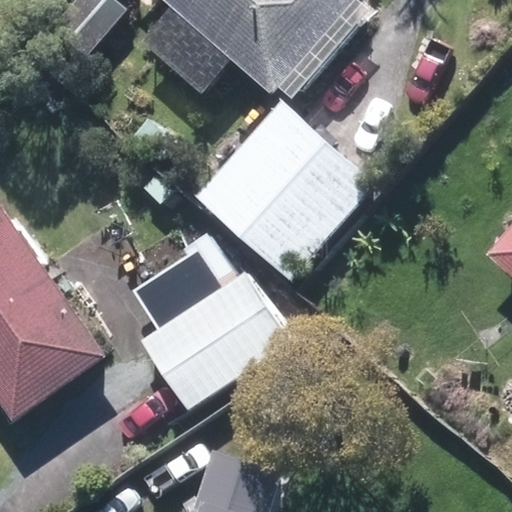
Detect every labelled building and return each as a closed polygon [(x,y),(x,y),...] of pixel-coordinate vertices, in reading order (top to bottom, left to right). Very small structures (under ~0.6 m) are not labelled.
[(109,0),(85,0),(55,30),(85,61),(127,19),(109,0)] [(197,0),(287,82),(359,0),(197,0)] [(214,202),(310,286),(394,192),(299,107),(214,202)] [(0,363),(31,407),(121,344),(8,182),(0,187),(0,363)] [(155,331),(153,332),(199,403),(302,335),(255,266),(155,331)] [(271,511),(286,468),(225,448),(206,504),(212,505),(209,511),(271,511)]
